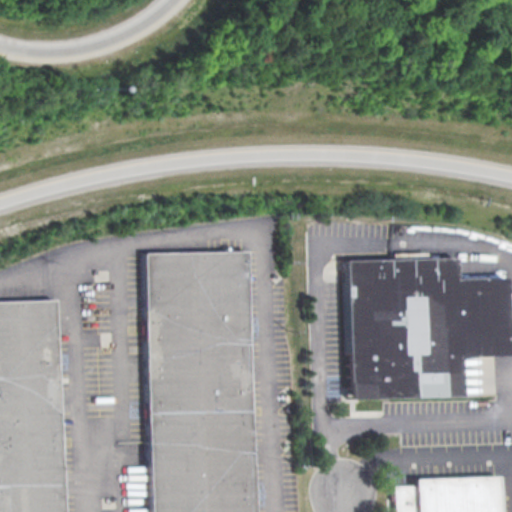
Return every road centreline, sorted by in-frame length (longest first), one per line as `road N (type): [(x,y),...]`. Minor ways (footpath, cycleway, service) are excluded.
road 1 (motorway): [(0,202),(140,167),(265,152),(387,155),(511,173)]
road 2 (motorway): [(172,0),(103,41),(46,52),(0,45)]
